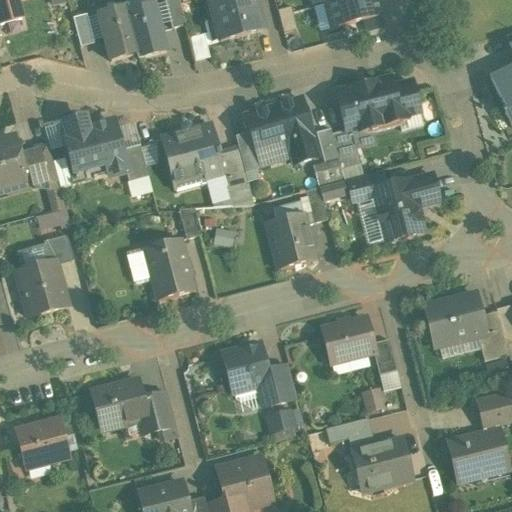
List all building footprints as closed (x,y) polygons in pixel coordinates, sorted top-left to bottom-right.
[(169,33),(189,28),(181,0),(175,0),(162,4),(169,33)] [(274,33),(264,0),(235,0),(214,6),(225,46),(274,33)] [(327,0),(329,9),(364,0),(327,0)] [(386,0),(364,0),(329,9),(336,33),(392,18),(386,0)] [(147,64),(175,57),(163,10),(135,18),(147,64)] [(295,10),(281,14),(287,37),(301,33),(295,10)] [(133,11),(101,20),(114,67),(145,59),(133,11)] [(93,19),(75,24),(83,51),(100,46),(93,19)] [(511,71),(492,82),(511,118),(511,71)] [(378,86),(338,96),(349,139),(389,128),(429,118),(418,76),(378,86)] [(309,104),(249,120),(259,158),(292,149),(298,170),(324,163),(309,104)] [(118,126),(66,140),(77,183),(125,170),(129,185),(151,180),(143,148),(126,152),(118,126)] [(243,153),(221,159),(214,130),(166,143),(180,194),(227,182),(234,206),(256,201),(243,153)] [(46,152),(25,158),(20,138),(0,143),(0,196),(31,188),(33,194),(56,187),(46,152)] [(379,180),(348,188),(353,211),(376,205),(387,249),(431,237),(423,210),(448,203),(442,182),(418,188),(417,185),(383,193),(379,180)] [(304,200),(310,221),(267,232),(278,275),(322,264),(313,229),(329,225),(321,195),(304,200)] [(186,246),(205,241),(198,212),(178,217),(186,246)] [(71,241),(48,247),(54,268),(77,262),(71,241)] [(147,255),(160,305),(196,295),(183,246),(147,255)] [(14,280),(26,324),(76,311),(63,267),(14,280)] [(479,295),(426,310),(439,359),(481,348),(492,345),(486,320),(479,295)] [(511,362),(511,313),(500,317),(511,362)] [(511,362),(500,317),(486,320),(492,345),(481,348),(487,369),(511,362)] [(331,375),(377,363),(373,349),(366,322),(321,334),(331,375)] [(403,378),(394,343),(373,349),(377,363),(382,384),(403,378)] [(266,347),(226,357),(237,399),(261,393),(267,416),(300,407),(291,372),(274,377),(266,347)] [(144,380),(92,393),(103,435),(142,425),(145,440),(178,432),(170,398),(150,402),(144,380)] [(511,398),(480,407),(488,437),(503,433),(511,430),(511,398)] [(63,421),(17,434),(29,477),(76,464),(63,421)] [(488,437),(453,446),(464,493),(511,480),(511,467),(503,433),(488,437)] [(408,444),(349,460),(359,496),(418,479),(408,444)] [(269,459),(221,471),(229,501),(211,506),(212,511),(271,511),(282,509),(269,459)] [(192,511),(186,486),(143,496),(147,511),(192,511)]
